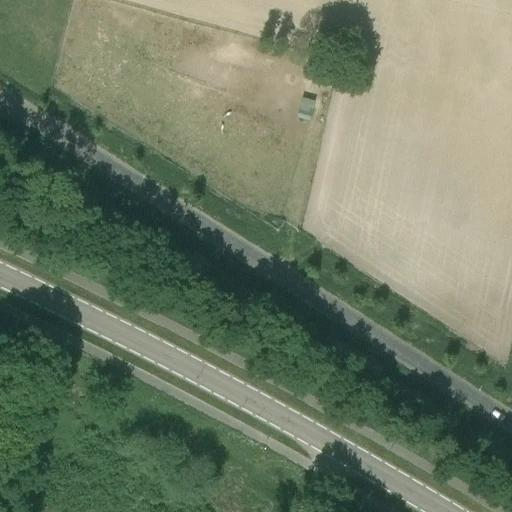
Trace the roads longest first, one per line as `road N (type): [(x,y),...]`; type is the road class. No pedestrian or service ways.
road 1 (unclassified): [(511,422),(0,96)]
road 2 (tertiary): [(0,274),(217,382),(446,511)]
